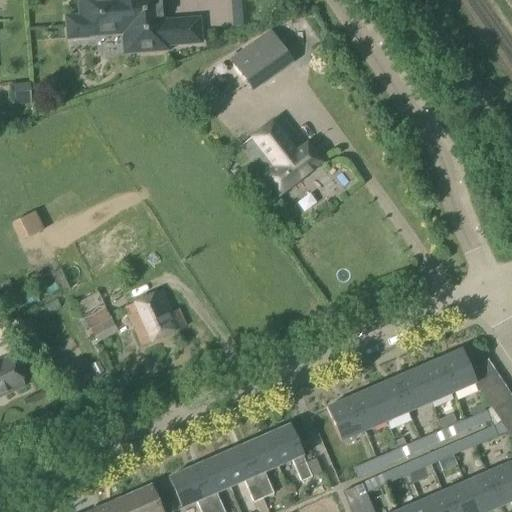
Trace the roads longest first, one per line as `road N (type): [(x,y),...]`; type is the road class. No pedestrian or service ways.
road 1 (unclassified): [(0,493),(486,284)]
road 2 (residential): [(486,284),(441,153),(335,0)]
